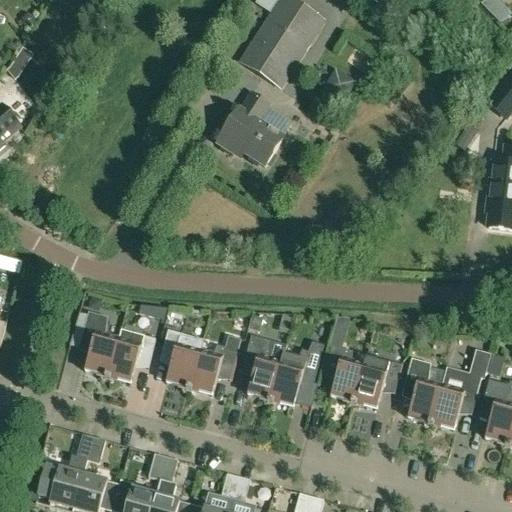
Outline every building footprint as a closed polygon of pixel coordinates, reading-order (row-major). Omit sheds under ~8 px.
[(324,23),(287,0),(260,0),(257,5),(273,15),(241,65),(281,91),(324,23)] [(370,0),(369,2),(389,15),(399,0),(370,0)] [(9,71),(6,73),(15,83),(18,80),(33,58),(22,51),(9,71)] [(511,113),(511,88),(507,85),(489,107),(506,121),(511,113)] [(265,169),(284,140),(259,124),(270,107),(252,96),(241,113),(239,112),(218,145),(234,155),(238,149),(244,153),(243,155),(265,169)] [(0,152),(5,148),(3,145),(21,130),(2,109),(0,111),(0,109),(0,152)] [(511,149),(506,149),(504,165),(493,163),(487,215),(491,216),(489,230),(511,233),(511,149)] [(166,311),(141,310),(139,317),(163,323),(166,311)] [(107,383),(119,341),(106,337),(108,320),(89,314),(80,347),(92,350),(85,374),(104,379),(103,382),(107,383)] [(264,320),(256,318),(252,332),(260,334),(264,320)] [(121,332),(119,341),(107,383),(112,384),(112,381),(131,386),(138,363),(150,366),(156,342),(121,332)] [(189,395),(200,352),(187,349),(188,340),(168,334),(161,359),(173,362),(166,386),(185,391),(184,394),(189,395)] [(231,378),(238,353),(241,342),(228,338),(225,350),(217,348),(214,356),(200,352),(189,395),(193,396),(194,393),(213,398),(219,375),(231,378)] [(270,407),(282,364),(268,361),(271,343),(251,338),(242,371),(254,374),(248,398),(266,403),(266,406),(270,407)] [(312,390),(321,357),(325,343),(313,340),(307,353),(302,352),(299,360),(284,356),(282,364),(270,407),(274,408),(275,405),(294,410),(300,386),(312,390)] [(353,409),(365,366),(352,363),(353,354),(332,348),(326,373),(338,376),(331,400),(350,405),(349,408),(353,409)] [(506,361),(492,357),(487,376),(501,380),(506,361)] [(430,430),(442,387),(429,384),(431,367),(412,361),(403,394),(415,397),(408,421),(427,426),(426,429),(430,430)] [(365,366),(353,409),(358,410),(358,407),(377,412),(384,389),(396,392),(402,367),(382,362),(378,370),(365,366)] [(473,413),(479,389),(481,381),(446,372),(442,387),(430,430),(435,431),(436,428),(454,433),(461,410),(473,413)] [(511,406),(506,405),(507,396),(508,388),(489,382),(478,420),(490,425),(485,442),(504,447),(503,450),(508,451),(511,434),(511,406)] [(82,437),(76,460),(72,459),(68,474),(47,468),(38,499),(52,502),(49,511),(54,511),(74,511),(84,478),(88,463),(94,440),(82,437)] [(94,440),(88,463),(99,466),(106,443),(94,440)] [(149,480),(160,483),(167,460),(155,457),(149,480)] [(156,498),(152,511),(191,511),(192,508),(172,502),(176,487),(172,486),(174,478),(178,463),(167,460),(160,483),(156,498)] [(230,511),(239,480),(227,476),(221,501),(209,498),(207,507),(206,506),(205,511),(192,508),(191,511),(230,511)] [(102,511),(113,511),(121,483),(119,488),(84,478),(74,511),(99,511),(100,511),(102,511)] [(244,507),(244,506),(251,483),(239,480),(230,511),(254,511),(255,510),(244,507)] [(152,511),(156,498),(134,491),(135,487),(121,483),(113,511),(152,511)] [(308,511),(311,499),(300,496),(295,511),(308,511)] [(311,499),(308,511),(321,511),(324,503),(311,499)]
